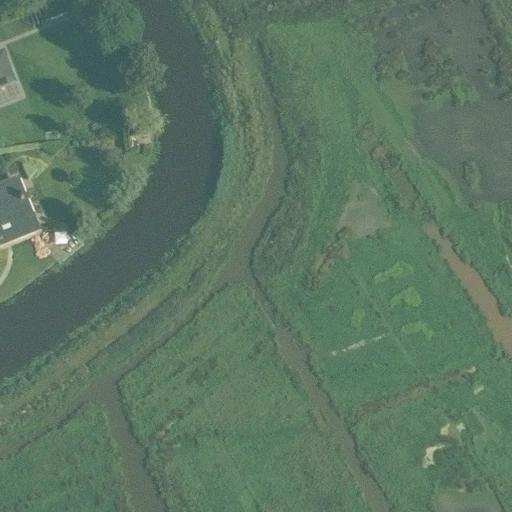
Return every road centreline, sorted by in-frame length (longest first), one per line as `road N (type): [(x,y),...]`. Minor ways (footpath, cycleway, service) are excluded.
road 1 (track): [(0,422),(180,286),(227,218),(249,162),(228,51),(201,0)]
road 2 (track): [(441,192),(311,0)]
